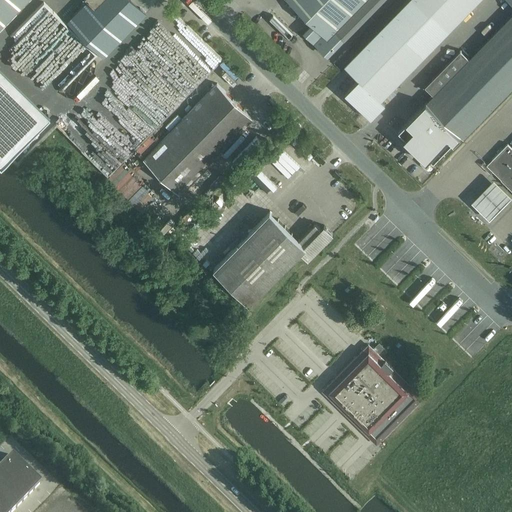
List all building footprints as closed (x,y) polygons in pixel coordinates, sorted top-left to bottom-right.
[(0,0),(0,28),(27,0),(0,0)] [(39,50),(75,86),(146,14),(131,0),(86,0),(87,1),(39,50)] [(335,31),(365,0),(288,0),(313,23),(304,32),(327,54),(343,38),(335,31)] [(345,93),(371,118),(371,119),(383,106),(379,102),(478,0),(408,0),(345,65),(359,79),(345,93)] [(356,11),(361,16),(365,12),(360,7),(356,11)] [(433,95),(426,102),(397,132),(404,138),(402,140),(425,162),(427,161),(432,165),(461,136),(463,138),(511,87),(511,14),(469,58),(460,50),(425,86),(433,95)] [(189,93),(205,76),(167,40),(129,80),(124,76),(114,87),(148,119),(170,96),(178,103),(185,97),(178,90),(181,86),(189,93)] [(179,194),(253,118),(217,83),(143,159),(179,194)] [(294,120),(290,124),(297,131),(301,126),(294,120)] [(511,147),(508,143),(487,165),(493,171),(501,179),(511,189),(511,147)] [(511,199),(492,181),(470,204),(489,222),(501,209),(511,199)] [(315,224),(299,240),(270,211),(214,268),(250,304),(301,251),(308,258),(333,234),(326,227),(324,225),(321,229),(315,224)] [(213,354),(218,349),(214,344),(209,350),(213,354)] [(367,346),(327,386),(329,388),(326,391),(341,405),(343,403),(349,410),(347,412),(369,434),(376,441),(419,397),(412,390),(391,369),(393,367),(386,359),(383,362),(367,346)] [(19,476),(26,468),(12,454),(5,462),(19,476)] [(0,466),(0,468),(14,482),(19,476),(5,462),(0,466)] [(0,468),(0,479),(8,487),(14,482),(0,468)] [(26,468),(19,476),(34,490),(41,482),(26,468)] [(28,496),(34,490),(19,476),(14,482),(28,496)] [(0,479),(0,491),(2,494),(8,487),(0,479)] [(8,487),(23,501),(28,496),(14,482),(8,487)] [(8,487),(2,494),(16,508),(23,501),(8,487)] [(0,495),(0,504),(7,511),(12,511),(16,508),(2,494),(0,495)]
